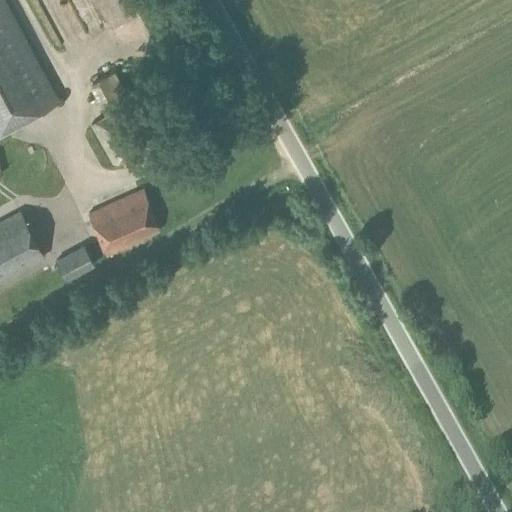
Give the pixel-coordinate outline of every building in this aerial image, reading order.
[(0,0),(0,131),(59,100),(4,0),(0,0)] [(59,0),(37,0),(45,17),(64,8),(59,0)] [(114,71),(90,83),(105,115),(93,121),(93,123),(90,125),(111,165),(137,151),(115,110),(131,102),(114,71)] [(107,255),(160,231),(143,187),(90,212),(107,255)] [(0,280),(44,258),(20,212),(0,222),(0,280)] [(84,245),(57,260),(67,279),(94,264),(84,245)]
